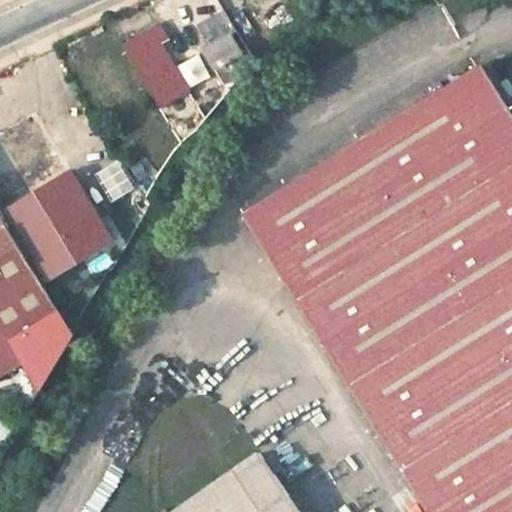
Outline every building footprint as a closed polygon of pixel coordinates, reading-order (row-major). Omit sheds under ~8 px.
[(223,12),(198,25),(208,46),(203,48),(214,69),(216,68),(223,80),(233,69),(229,62),(241,55),(230,34),(234,32),(223,12)] [(158,24),(123,46),(161,107),(187,91),(156,38),(163,34),(158,24)] [(430,511),(511,511),(511,110),(483,64),(244,213),(430,511)] [(0,208),(0,211),(43,285),(111,244),(33,115),(0,134),(0,208),(0,209),(0,208)] [(0,374),(23,360),(40,389),(73,333),(43,285),(0,211),(0,374)] [(301,511),(260,452),(174,511),(167,511),(165,508),(158,511),(301,511)]
